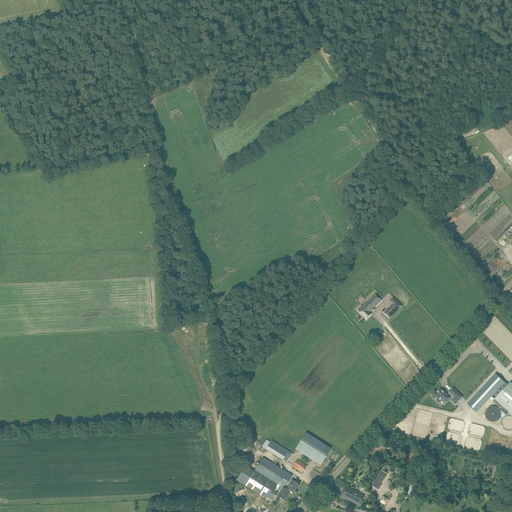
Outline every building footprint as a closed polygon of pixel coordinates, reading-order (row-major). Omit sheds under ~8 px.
[(362,306),(361,305),(357,310),(366,319),(371,314),(370,313),(374,309),(373,308),(375,306),(376,306),(382,300),(375,293),(362,306)] [(397,301),(396,301),(396,302),(388,310),(387,309),(384,313),(389,318),(401,306),(397,301)] [(509,412),(511,415),(511,383),(510,382),(507,386),(506,384),(504,383),(505,383),(495,374),(482,388),(467,405),(476,413),(492,397),(495,400),(497,401),(495,403),(499,407),(498,408),(506,415),(509,412)] [(447,394),(440,388),(436,392),(434,391),(430,394),(433,396),(432,397),(438,403),(442,399),(446,402),(449,398),(446,395),(447,394)] [(451,401),(455,405),(462,397),(452,388),(449,392),(454,397),(451,401)] [(303,437),(295,450),(320,466),(331,449),(306,433),(305,433),(303,437)] [(282,460),(288,451),(271,440),(265,449),(282,460)] [(246,444),(236,450),(238,454),(249,448),(246,444)] [(286,455),(282,460),(289,465),(293,460),(286,455)] [(281,487),(283,484),(286,485),(292,475),(263,457),(255,470),(276,483),(281,487)] [(297,460),(293,466),(301,473),(306,466),(304,465),(297,460)] [(275,483),(255,470),(254,472),(245,467),(237,481),(266,499),(267,497),(271,500),(276,492),(272,489),(275,485),(275,483)] [(285,500),(290,492),(293,493),(296,488),(297,489),(299,485),(296,483),(292,480),(286,489),(283,487),(278,496),(285,500)] [(381,485),(380,484),(375,481),(372,486),(378,490),(381,485)] [(342,492),(340,496),(359,505),(364,496),(356,492),(356,493),(351,490),(352,489),(345,486),(342,492)] [(380,501),(385,504),(389,499),(384,496),(380,501)]
